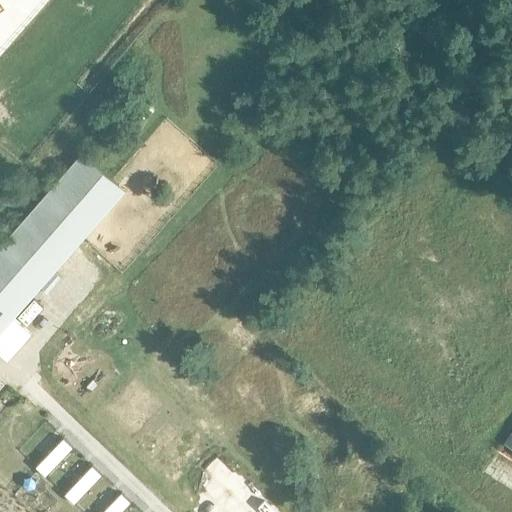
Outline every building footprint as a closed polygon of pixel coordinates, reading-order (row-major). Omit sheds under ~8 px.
[(82,149),(0,244),(0,330),(125,186),(82,149)] [(95,296),(59,334),(67,341),(103,303),(95,296)] [(252,336),(235,356),(243,364),(261,344),(252,336)] [(256,376),(261,384),(276,374),(271,366),(256,376)] [(264,386),(273,394),(290,376),(281,367),(264,386)] [(148,391),(187,426),(195,417),(156,382),(148,391)] [(312,427),(325,410),(310,400),(298,417),(312,427)] [(199,438),(206,445),(223,429),(216,422),(199,438)] [(211,448),(218,455),(232,443),(224,435),(211,448)] [(46,476),(73,447),(63,437),(36,467),(46,476)] [(229,465),(242,449),(234,442),(221,459),(229,465)] [(238,474),(253,459),(246,451),(231,466),(238,474)] [(0,484),(15,467),(8,460),(0,468),(0,484)] [(257,460),(243,477),(251,484),(265,467),(257,460)] [(75,503),(102,474),(92,465),(65,494),(75,503)] [(390,473),(373,486),(379,495),(396,481),(390,473)] [(9,494),(18,480),(8,475),(0,489),(9,494)] [(264,475),(255,486),(269,496),(278,485),(264,475)] [(121,511),(131,502),(121,492),(103,511),(121,511)]
